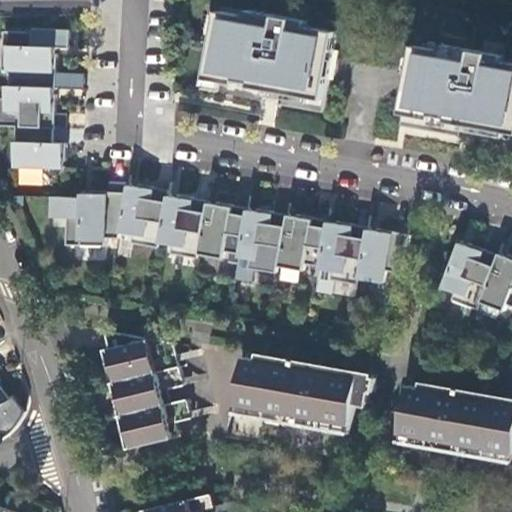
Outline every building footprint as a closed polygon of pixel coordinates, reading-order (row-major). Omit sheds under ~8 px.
[(247,15),(217,9),(205,78),(236,83),(236,79),(250,82),(249,85),(264,88),(263,94),(309,102),(310,96),(324,99),(336,30),(307,25),(308,19),(248,9),(247,15)] [(31,30),(3,29),(2,68),(10,68),(9,83),(43,84),(43,69),(56,69),(56,52),(54,52),(55,46),(57,46),(57,44),(31,44),(31,30)] [(442,48),(412,43),(409,61),(402,60),(397,91),(404,92),(400,111),(431,116),(432,112),(447,115),(446,119),(459,121),(458,127),(503,135),(504,129),(511,130),(511,60),(502,59),(503,52),(443,42),(442,48)] [(9,83),(6,83),(6,96),(0,95),(0,116),(12,117),(12,124),(16,124),(41,125),(41,110),(54,110),(54,93),(53,93),(53,87),(55,87),(55,84),(43,84),(9,83)] [(16,124),(14,165),(65,166),(65,164),(63,164),(63,159),(65,159),(66,141),(53,141),(53,126),(41,125),(16,124)] [(131,184),(129,184),(126,203),(121,229),(134,232),(132,240),(154,244),(156,228),(163,229),(167,202),(152,200),(154,188),(137,185),(136,187),(131,186),(131,184)] [(85,188),(83,188),(82,214),(67,213),(66,242),(105,244),(105,235),(120,236),(121,229),(126,203),(107,202),(108,189),(91,189),(91,191),(85,191),(85,188)] [(171,194),(169,194),(167,202),(163,229),(161,240),(173,242),(172,250),(193,254),(196,239),(202,240),(207,212),(192,210),(194,198),(177,195),(176,197),(171,196),(171,194)] [(212,201),(209,201),(207,212),(202,240),(200,251),(225,256),(227,249),(241,251),(247,220),(233,217),(235,205),(218,202),(217,204),(212,203),(212,201)] [(251,207),(249,207),(247,220),(241,251),(241,254),(254,256),(252,264),(273,268),(276,252),(282,253),(287,225),(272,223),(274,211),(256,208),(256,210),(250,210),(251,207)] [(292,213),(289,213),(287,225),(282,253),(280,263),(305,267),(307,261),(321,263),(327,232),(313,229),(315,217),(298,214),(297,216),(292,215),(292,213)] [(336,221),(329,219),(327,232),(321,263),(321,266),(333,268),(332,277),(353,280),(355,265),(362,266),(367,236),(352,234),(354,222),(336,219),(336,221)] [(370,224),(369,224),(367,236),(362,266),(360,276),(384,280),(386,267),(401,270),(408,231),(375,225),(375,227),(370,226),(370,224)] [(465,242),(460,240),(443,285),(455,289),(452,297),(472,305),(477,290),(483,292),(493,263),(478,257),(482,246),(466,240),(465,242)] [(501,250),(498,249),(493,263),(483,292),(480,299),(505,308),(507,302),(511,303),(511,254),(508,252),(507,254),(501,252),(501,250)] [(106,329),(118,381),(122,356),(157,361),(159,370),(181,364),(175,341),(106,329)] [(118,381),(134,447),(176,437),(172,422),(194,417),(189,397),(167,403),(164,389),(186,384),(181,364),(159,370),(157,361),(122,356),(118,381)] [(361,376),(246,356),(238,403),(353,423),(361,376)] [(511,400),(408,384),(400,431),(511,449),(511,400)] [(0,431),(11,433),(20,423),(26,412),(13,394),(9,398),(0,385),(0,431)] [(212,492),(149,508),(150,511),(216,511),(217,511),(212,492)]
